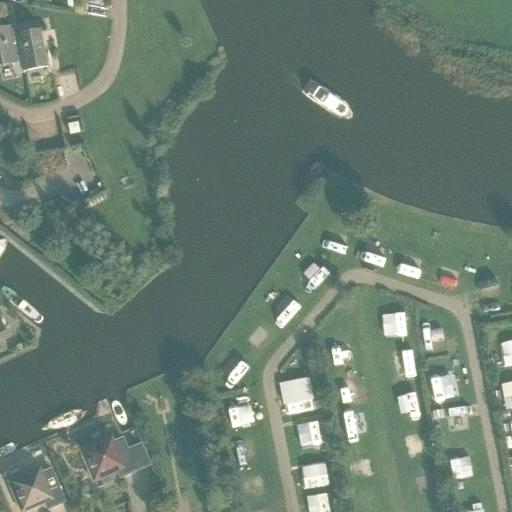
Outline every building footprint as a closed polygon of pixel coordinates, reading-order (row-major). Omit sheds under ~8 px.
[(9,51),(6,35),(4,27),(0,27),(0,69),(21,65),(18,49),(9,51)] [(6,35),(9,51),(18,49),(21,65),(23,74),(46,69),(38,29),(6,35)] [(67,124),(68,134),(78,132),(76,122),(67,124)] [(338,236),(361,248),(368,234),(345,222),(338,236)] [(291,275),(301,262),(292,256),(282,269),(291,275)] [(394,278),(409,281),(413,261),(399,258),(394,278)] [(455,296),(462,271),(428,261),(421,287),(455,296)] [(501,270),(468,281),(476,306),(509,295),(501,270)] [(284,325),(303,303),(290,291),(270,313),(284,325)] [(404,341),(397,313),(387,316),(393,344),(404,341)] [(326,332),(338,336),(344,321),(331,317),(326,332)] [(230,337),(247,353),(261,338),(244,322),(230,337)] [(452,354),(448,329),(424,333),(428,358),(452,354)] [(495,365),(511,362),(511,335),(491,339),(495,365)] [(234,369),(242,352),(225,344),(217,361),(234,369)] [(388,364),(404,358),(399,346),(384,353),(388,364)] [(511,376),(494,379),(498,407),(511,405),(511,376)] [(357,380),(330,387),(335,405),(362,398),(357,380)] [(396,405),(414,404),(412,385),(394,387),(396,405)] [(282,412),(303,409),(301,397),(280,400),(282,412)] [(242,410),(246,410),(244,398),(220,402),(223,426),(244,423),(242,410)] [(442,402),(443,426),(465,425),(464,402),(442,402)] [(397,421),(419,419),(418,408),(396,410),(397,421)] [(511,419),(502,422),(507,446),(511,444),(511,419)] [(243,458),(253,455),(244,427),(235,430),(243,458)] [(359,442),(353,429),(337,438),(343,450),(359,442)] [(447,430),(447,445),(464,445),(464,430),(447,430)] [(122,439),(110,443),(109,440),(94,447),(93,444),(83,449),(84,451),(81,452),(83,455),(80,456),(84,466),(87,465),(93,480),(115,471),(119,479),(136,472),(122,439)] [(421,439),(399,439),(400,463),(422,462),(421,439)] [(342,456),(344,467),(359,465),(357,453),(342,456)] [(300,489),(319,485),(314,461),(294,465),(300,489)] [(415,495),(431,493),(426,469),(411,472),(415,495)] [(50,470),(39,474),(37,471),(22,478),(21,476),(11,480),(12,482),(10,483),(11,486),(8,487),(12,497),(15,496),(22,511),(43,502),(47,510),(64,503),(50,470)] [(363,485),(361,471),(344,473),(346,487),(363,485)] [(239,479),(240,502),(259,501),(258,478),(239,479)] [(454,501),(456,511),(479,511),(477,497),(454,501)]
